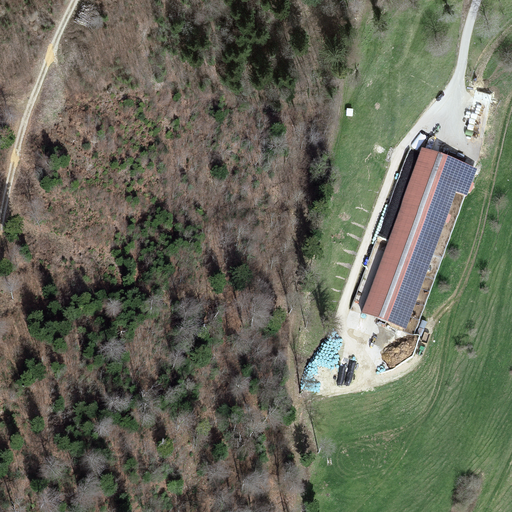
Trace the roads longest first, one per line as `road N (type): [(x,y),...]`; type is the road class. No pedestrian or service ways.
road 1 (track): [(298,511),(291,367),(307,233),(370,0)]
road 2 (track): [(0,241),(16,154),(76,0)]
